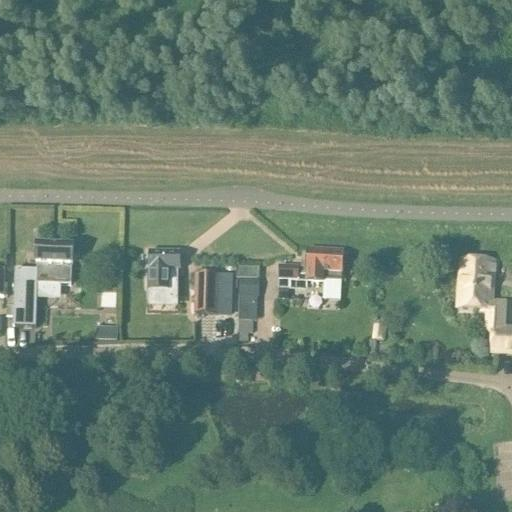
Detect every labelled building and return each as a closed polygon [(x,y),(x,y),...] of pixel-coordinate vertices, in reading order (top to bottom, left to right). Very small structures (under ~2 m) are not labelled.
[(37,246),(37,253),(37,266),(37,286),(38,286),(71,287),(72,268),(73,268),(73,247),(37,246)] [(280,281),(280,291),(307,293),(307,283),(330,284),(331,283),(342,283),(344,253),(308,251),(308,254),(303,253),(302,264),(307,264),(306,271),(298,270),(298,268),(280,267),(280,281)] [(181,253),(149,253),(149,263),(149,294),(170,294),(170,272),(181,273),(181,255),(181,253)] [(491,355),(511,356),(511,330),(499,329),(500,307),(493,306),(493,295),(495,262),(461,260),(460,279),(458,311),(492,313),(492,312),(494,312),(493,329),(491,355)] [(257,323),(259,270),(237,269),(237,280),(240,280),(239,323),(240,323),(240,334),(252,335),(252,323),(257,323)] [(195,316),(196,316),(196,315),(229,317),(230,276),(196,275),(195,316)] [(15,286),(14,329),(37,330),(37,302),(38,286),(37,286),(15,286)] [(168,339),(170,307),(146,306),(145,338),(168,339)] [(386,327),(375,326),(374,341),(384,342),(386,327)]
